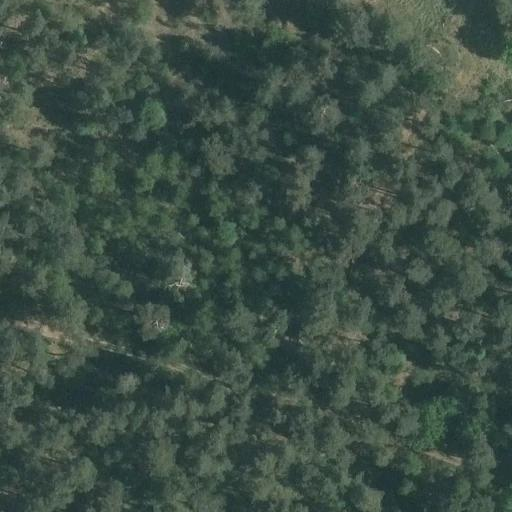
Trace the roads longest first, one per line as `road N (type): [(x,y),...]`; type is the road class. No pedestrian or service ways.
road 1 (track): [(0,323),(375,426),(511,482)]
road 2 (track): [(402,511),(467,470),(511,453)]
